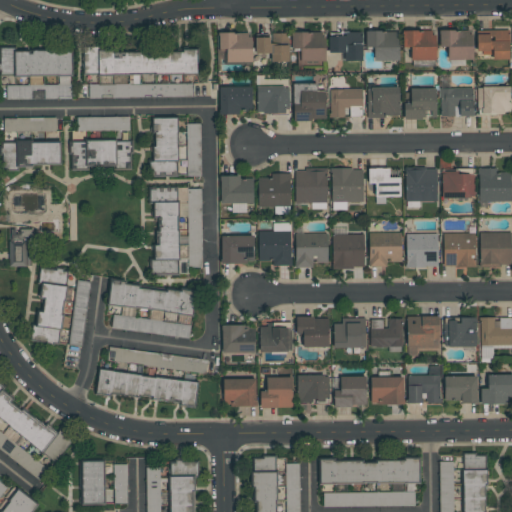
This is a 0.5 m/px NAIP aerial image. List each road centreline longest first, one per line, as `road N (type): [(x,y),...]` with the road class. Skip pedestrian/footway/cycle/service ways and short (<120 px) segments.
road 1 (residential): [(0,334),(67,408),(147,435),(511,431)]
road 2 (residential): [(1,0),(88,25),(231,8),(511,5)]
road 3 (residential): [(249,298),(511,292)]
road 4 (residential): [(251,149),(511,145)]
